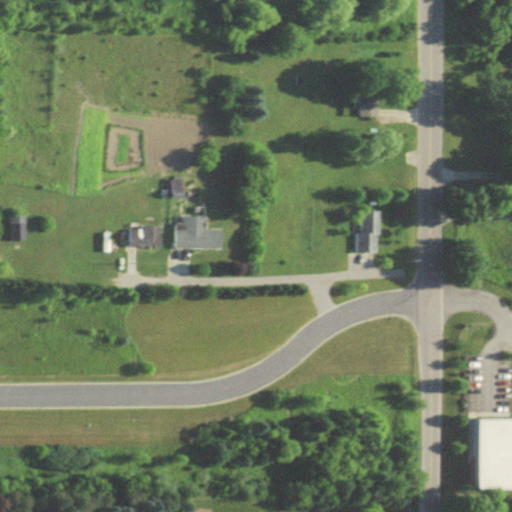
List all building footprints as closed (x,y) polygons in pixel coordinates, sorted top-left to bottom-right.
[(354,97),(354,124),(372,124),(372,97),(354,97)] [(373,217),(351,217),(351,258),(373,258),(373,217)] [(20,246),(20,219),(4,219),(4,246),(20,246)] [(197,222),(175,222),(175,234),(168,234),(168,254),(216,254),(216,235),(197,235),(197,222)] [(123,253),(155,253),(155,232),(123,232),(123,253)] [(511,422),(461,423),(462,495),(511,494),(511,422)]
